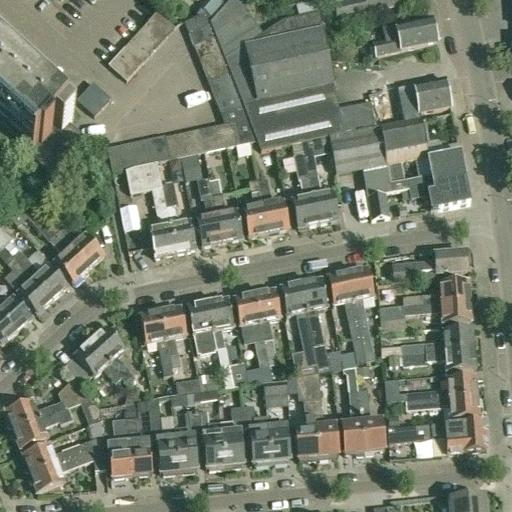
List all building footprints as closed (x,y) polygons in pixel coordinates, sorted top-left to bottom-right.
[(227,8),(215,0),(203,14),(215,21),(227,8)] [(225,62),(263,37),(238,0),(234,0),(227,8),(215,21),(210,26),(211,29),(216,40),(220,51),(225,62)] [(374,0),(363,0),(333,7),(337,22),(377,13),(374,0)] [(149,24),(167,40),(175,31),(157,15),(149,24)] [(211,29),(210,26),(206,16),(184,25),(189,38),(211,29)] [(345,137),(339,112),(333,88),(335,87),(319,16),(283,23),(263,37),(225,62),(229,74),(234,85),(238,96),(244,109),(261,155),(291,148),(300,146),(318,143),(327,141),(345,137)] [(376,61),(436,47),(431,23),(383,34),(386,44),(374,47),(376,61)] [(158,49),(167,40),(149,24),(141,33),(158,49)] [(194,49),(216,40),(211,29),(189,38),(194,49)] [(151,58),(158,49),(141,33),(133,42),(151,58)] [(198,60),(220,51),(216,40),(194,49),(198,60)] [(143,67),(151,58),(133,42),(125,51),(143,67)] [(135,76),(143,67),(125,51),(117,60),(135,76)] [(225,62),(220,51),(198,60),(202,71),(225,62)] [(0,125),(31,153),(27,158),(51,180),(85,142),(69,128),(73,123),(64,115),(63,116),(0,58),(0,125)] [(127,85),(135,76),(117,60),(109,69),(127,85)] [(207,82),(229,74),(225,62),(202,71),(207,82)] [(211,94),(234,85),(229,74),(207,82),(211,94)] [(419,117),(450,111),(444,82),(379,94),(382,109),(394,107),(393,102),(415,98),(419,117)] [(216,105),(238,96),(234,85),(211,94),(216,105)] [(84,96),(102,112),(111,103),(93,87),(84,96)] [(94,121),(102,112),(84,96),(76,104),(94,121)] [(243,109),(244,109),(238,96),(216,105),(220,116),(243,109)] [(345,138),(376,132),(371,106),(339,112),(345,137),(345,138)] [(240,148),(257,144),(243,109),(220,116),(224,127),(224,128),(236,125),(240,148)] [(420,123),(376,132),(345,138),(345,137),(327,141),(335,179),(361,173),(365,193),(383,189),(380,170),(404,165),(426,161),(420,123)] [(217,153),(240,148),(236,125),(224,128),(224,127),(212,130),(217,153)] [(205,156),(217,153),(212,130),(200,133),(205,156)] [(194,158),(205,156),(200,133),(189,135),(194,158)] [(182,161),(194,158),(189,135),(177,138),(182,161)] [(170,163),(180,161),(182,161),(177,138),(165,140),(170,163)] [(170,163),(165,140),(165,139),(148,143),(153,167),(156,166),(157,166),(170,163)] [(137,170),(153,167),(148,143),(131,147),(136,171),(137,170)] [(331,197),(320,199),(312,160),(321,158),(318,143),(300,146),(317,229),(338,224),(331,197)] [(297,233),(317,229),(300,146),(291,148),(303,202),(291,205),(297,233)] [(124,173),(136,171),(131,147),(119,149),(124,173)] [(112,176),(124,173),(119,149),(107,152),(112,176)] [(385,199),(410,194),(465,182),(460,158),(415,167),(419,183),(409,185),(404,165),(380,170),(383,189),(385,199)] [(200,159),(182,163),(184,175),(202,171),(200,159)] [(181,173),(179,162),(168,164),(170,175),(181,173)] [(165,211),(161,191),(156,166),(153,167),(137,170),(136,171),(126,175),(131,198),(152,194),(160,232),(148,234),(154,262),(174,258),(165,211)] [(432,215),(470,208),(465,182),(410,194),(412,202),(429,199),(432,215)] [(236,215),(224,218),(217,183),(208,185),(221,247),(242,243),(236,215)] [(271,208),(267,190),(266,184),(257,185),(268,238),(289,233),(283,206),(271,208)] [(203,204),(207,221),(195,224),(201,252),(221,247),(208,185),(197,187),(201,204),(203,204)] [(247,242),(268,238),(257,185),(248,187),(253,212),(241,214),(247,242)] [(165,211),(174,258),(195,254),(189,226),(177,228),(174,210),(176,210),(172,189),(161,191),(165,211)] [(383,189),(365,193),(371,224),(390,221),(385,199),(383,189)] [(101,207),(89,210),(93,229),(105,227),(101,207)] [(88,274),(44,225),(29,210),(22,217),(49,246),(50,246),(62,259),(53,267),(72,288),(88,274)] [(75,247),(63,233),(51,219),(44,225),(88,274),(103,260),(84,239),(75,247)] [(0,247),(3,250),(12,242),(0,229),(0,247)] [(39,278),(26,264),(18,255),(12,260),(14,263),(51,305),(67,291),(48,270),(39,278)] [(393,287),(419,285),(437,284),(437,279),(466,277),(465,256),(434,258),(434,263),(392,266),(393,287)] [(36,319),(51,305),(14,263),(7,269),(25,290),(17,297),(36,319)] [(374,361),(365,322),(361,304),(373,301),(367,273),(347,277),(364,363),(374,361)] [(356,364),(364,363),(347,277),(327,282),(333,310),(344,308),(356,364)] [(327,377),(318,333),(314,315),(326,312),(321,284),(300,288),(317,372),(318,378),(327,377)] [(378,312),(469,305),(467,284),(438,287),(439,298),(377,304),(378,312)] [(309,374),(317,372),(300,288),(280,293),(285,321),(297,318),(309,374)] [(267,367),(276,365),(268,325),(280,323),(274,295),(264,297),(262,295),(256,296),(256,299),(254,299),(263,346),(267,367)] [(253,344),(258,368),(267,367),(263,346),(254,299),(252,300),(250,297),(244,298),(244,301),(233,303),(239,331),(240,331),(243,346),(253,344)] [(3,309),(0,305),(0,319),(16,337),(32,323),(12,301),(3,309)] [(228,371),(224,352),(221,334),(232,332),(227,304),(207,308),(215,354),(216,354),(220,377),(223,393),(232,392),(229,376),(228,371)] [(404,319),(422,318),(441,316),(442,328),(471,326),(469,305),(378,312),(380,335),(405,333),(404,319)] [(207,356),(215,354),(207,308),(186,312),(192,340),(203,338),(207,356)] [(181,377),(178,361),(174,343),(185,340),(180,312),(159,316),(172,379),(181,377)] [(164,381),(172,379),(159,316),(139,321),(145,349),(157,347),(164,381)] [(16,337),(0,319),(0,350),(0,351),(16,337)] [(134,383),(128,376),(115,362),(124,354),(105,332),(89,346),(121,382),(127,389),(134,383)] [(382,361),(389,360),(473,353),(471,333),(442,335),(443,347),(381,352),(382,361)] [(114,388),(121,382),(89,346),(74,360),(93,382),(102,374),(114,388)] [(390,368),(426,366),(445,364),(446,376),(474,374),(473,353),(389,360),(390,368)] [(244,368),(228,371),(229,376),(232,392),(248,389),(248,388),(245,371),(244,368)] [(358,382),(369,381),(368,371),(356,372),(358,382)] [(359,409),(358,395),(357,392),(355,372),(343,374),(344,378),(347,380),(349,393),(352,428),(341,430),(344,459),(354,458),(356,461),(365,460),(359,409)] [(201,396),(223,393),(220,377),(198,381),(198,383),(201,396)] [(310,379),(318,465),(328,464),(327,460),(338,459),(335,430),(323,431),(317,378),(310,379)] [(308,466),(318,465),(310,379),(296,382),(299,406),(303,405),(306,433),(294,434),(297,463),(308,462),(308,466)] [(406,406),(477,401),(475,380),(447,382),(448,394),(405,398),(406,406)] [(81,407),(92,403),(72,382),(57,395),(62,406),(35,416),(31,405),(27,406),(25,405),(20,406),(20,409),(5,415),(8,425),(6,428),(8,433),(12,433),(12,434),(68,412),(81,407)] [(178,400),(201,396),(198,383),(175,387),(178,400)] [(263,387),(264,401),(287,398),(286,384),(263,387)] [(143,406),(130,391),(128,391),(124,408),(143,406)] [(359,409),(365,460),(373,459),(374,456),(385,455),(382,425),(370,426),(367,394),(358,395),(359,409)] [(406,416),(431,414),(449,412),(450,424),(478,422),(477,401),(406,406),(406,416)] [(92,403),(81,407),(90,429),(100,425),(99,412),(92,403)] [(161,433),(159,421),(157,403),(147,405),(149,422),(151,444),(155,443),(159,478),(162,478),(163,480),(178,478),(174,432),(161,433)] [(271,469),(267,424),(266,422),(254,423),(253,410),(242,411),(244,435),(248,435),(251,468),(255,468),(255,470),(271,469)] [(240,435),(244,435),(242,411),(231,412),(232,426),(220,427),(224,473),(240,472),(240,470),(243,469),(240,435)] [(42,432),(59,426),(60,429),(73,424),(68,412),(12,434),(13,435),(11,439),(12,443),(16,444),(20,454),(46,443),(42,432)] [(224,473),(220,427),(208,428),(206,416),(195,417),(198,439),(202,439),(205,473),(209,473),(209,475),(224,473)] [(194,440),(198,439),(195,417),(185,418),(186,431),(174,432),(178,478),(194,477),(194,474),(197,474),(194,440)] [(388,420),(389,428),(399,428),(399,419),(388,420)] [(140,448),(139,436),(137,420),(125,422),(131,481),(151,479),(148,447),(140,448)] [(110,483),(131,481),(125,422),(112,423),(115,450),(107,451),(110,483)] [(286,430),(278,431),(277,423),(267,424),(271,469),(287,467),(287,465),(290,464),(286,430)] [(388,449),(445,445),(446,459),(481,455),(481,452),(486,451),(485,435),(487,435),(486,425),(445,429),(445,428),(387,432),(388,449)] [(88,455),(103,450),(102,440),(53,460),(48,448),(22,459),(26,469),(23,472),(25,476),(29,477),(29,479),(88,455)] [(60,476),(96,462),(98,474),(105,473),(103,450),(88,455),(29,479),(30,480),(28,483),(30,488),(33,488),(37,498),(64,487),(60,476)] [(448,511),(485,511),(484,501),(448,504),(448,511)]
